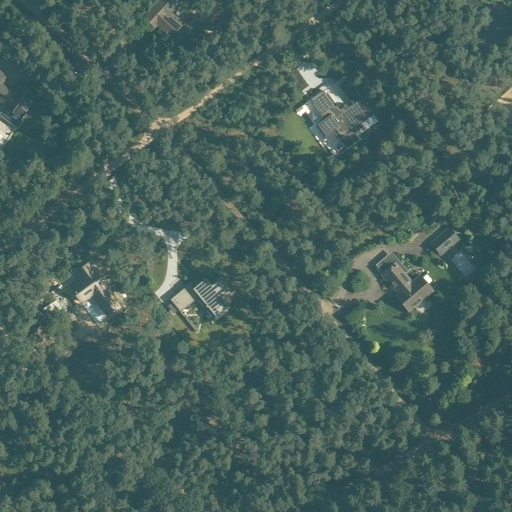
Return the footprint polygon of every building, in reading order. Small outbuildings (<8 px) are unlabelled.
[(161,0),(151,11),(144,18),(152,25),(154,22),(166,33),(165,34),(166,35),(167,34),(170,37),(180,27),(166,14),(179,0),(161,0)] [(0,104),(4,107),(11,113),(7,118),(8,122),(17,128),(23,119),(22,117),(30,106),(35,98),(19,86),(12,96),(0,88),(0,85),(6,77),(0,73),(0,104)] [(323,91),(311,100),(314,104),(321,113),(320,114),(324,121),(319,125),(318,124),(316,125),(318,127),(319,126),(325,135),(334,129),(340,136),(347,147),(358,140),(354,134),(362,127),(360,125),(373,116),(358,94),(351,99),(350,102),(352,105),(349,108),(346,104),(343,106),(343,108),(344,110),(341,112),(340,110),(337,106),(335,107),(323,92),(323,91)] [(494,185),(486,190),(492,198),(500,192),(494,185)] [(471,199),(464,205),(469,211),(476,205),(471,199)] [(448,228),(429,244),(441,257),(459,240),(448,228)] [(412,283),(401,271),(395,263),(381,275),(398,295),(395,297),(409,312),(433,291),(420,276),(412,283)] [(94,273),(93,273),(87,266),(78,273),(84,280),(72,289),(82,302),(93,293),(102,306),(112,299),(102,286),(103,286),(94,273)] [(188,286),(170,300),(172,303),(178,310),(180,313),(181,312),(194,302),(199,297),(205,304),(206,305),(205,306),(207,309),(207,308),(208,308),(215,317),(223,310),(224,311),(228,307),(221,298),(228,292),(219,280),(211,286),(205,279),(201,283),(192,291),(188,286)] [(44,327),(37,322),(28,334),(40,343),(45,336),(40,333),(44,327)] [(75,503),(66,511),(65,511),(84,511),(82,509),(81,510),(75,503)]
